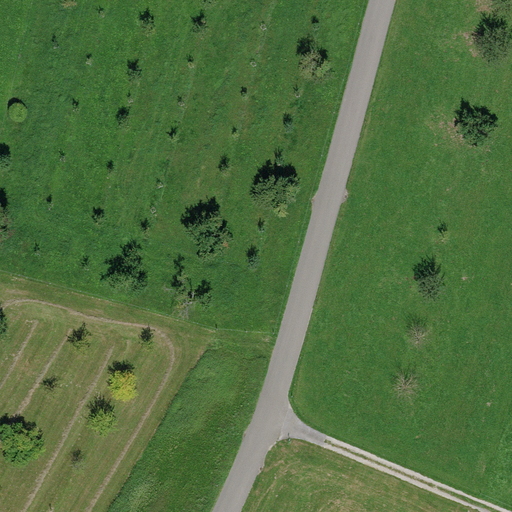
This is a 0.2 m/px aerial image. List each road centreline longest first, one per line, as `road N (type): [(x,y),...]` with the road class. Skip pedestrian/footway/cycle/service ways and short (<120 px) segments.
road 1 (unclassified): [(224,511),(271,423),(381,0)]
road 2 (track): [(493,511),(271,423)]
